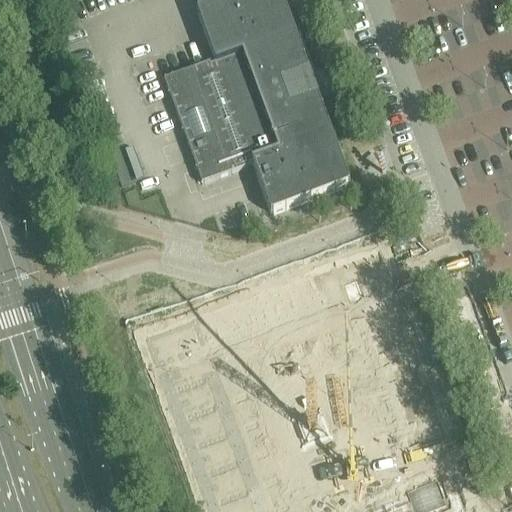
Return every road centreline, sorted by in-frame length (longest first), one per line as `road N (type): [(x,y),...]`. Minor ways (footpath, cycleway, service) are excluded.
road 1 (unclassified): [(179,249),(355,294),(468,253)]
road 2 (unclassified): [(375,0),(468,253)]
road 3 (secondary): [(80,511),(0,254)]
road 4 (unclassified): [(468,253),(511,372)]
